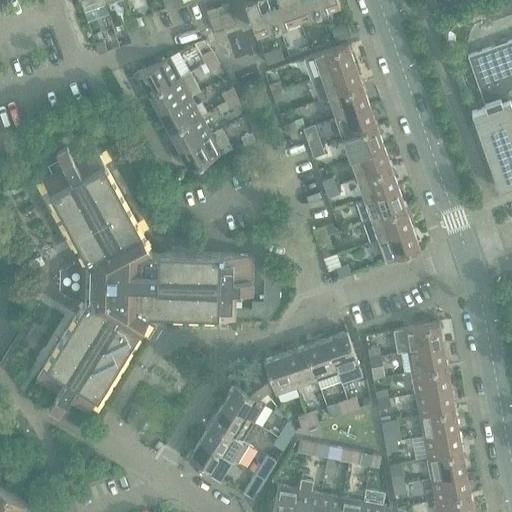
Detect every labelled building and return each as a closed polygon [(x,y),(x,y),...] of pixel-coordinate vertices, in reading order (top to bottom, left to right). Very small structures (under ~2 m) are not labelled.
[(78,0),(83,11),(104,4),(102,0),(78,0)] [(173,6),(170,0),(161,0),(164,9),(173,6)] [(244,0),(255,31),(276,23),(267,0),(244,0)] [(291,0),(267,0),(276,23),(297,16),(291,0)] [(314,0),(291,0),(297,16),(318,9),(314,0)] [(338,0),(314,0),(318,9),(339,1),(338,0)] [(417,0),(421,10),(429,7),(426,0),(417,0)] [(511,0),(486,9),(490,20),(511,12),(511,0)] [(227,2),(216,6),(219,14),(230,10),(227,2)] [(205,10),(208,18),(219,14),(216,6),(205,10)] [(233,17),(230,10),(219,14),(221,21),(233,17)] [(208,18),(210,25),(221,21),(219,14),(208,18)] [(235,25),(233,17),(221,21),(224,28),(235,25)] [(210,25),(213,32),(224,28),(221,21),(210,25)] [(346,23),(338,26),(342,37),(350,34),(346,23)] [(143,25),(135,28),(139,39),(147,36),(143,25)] [(334,40),(342,37),(338,26),(330,29),(334,40)] [(130,41),(139,39),(135,28),(127,30),(130,41)] [(100,31),(93,33),(95,41),(102,39),(100,31)] [(511,38),(467,54),(485,106),(471,110),(499,189),(511,184),(511,38)] [(97,53),(106,50),(102,39),(95,41),(94,42),(97,53)] [(311,78),(320,75),(354,63),(347,42),(304,57),(311,78)] [(279,47),(270,50),(274,61),(282,58),(279,47)] [(200,54),(204,62),(215,56),(211,48),(200,54)] [(266,63),(274,61),(270,50),(262,52),(266,63)] [(137,72),(148,92),(179,75),(168,55),(137,72)] [(220,65),(215,56),(204,62),(209,71),(220,65)] [(320,75),(327,95),(362,83),(354,63),(320,75)] [(158,111),(189,94),(200,89),(189,70),(179,75),(148,92),(158,111)] [(462,75),(455,77),(460,91),(466,88),(462,75)] [(268,84),(271,92),(282,88),(279,80),(268,84)] [(327,95),(334,116),(369,104),(362,83),(327,95)] [(221,92),(225,100),(235,94),(231,86),(221,92)] [(285,97),(282,88),(271,92),(274,101),(285,97)] [(168,130),(200,113),(206,110),(201,100),(194,103),(189,94),(158,111),(168,130)] [(240,103),(235,94),(225,100),(229,109),(240,103)] [(334,116),(342,136),(376,124),(369,104),(334,116)] [(168,130),(178,149),(210,132),(200,113),(168,130)] [(285,132),(296,128),(309,124),(306,116),(282,124),(285,132)] [(342,136),(349,156),(383,144),(376,124),(342,136)] [(220,126),(210,132),(178,149),(189,169),(231,146),(220,126)] [(243,144),(253,140),(250,131),(239,135),(243,144)] [(306,139),(309,147),(320,143),(317,135),(306,139)] [(323,152),(320,143),(309,147),(312,156),(323,152)] [(349,156),(356,177),(390,165),(383,144),(349,156)] [(85,297),(35,379),(56,391),(47,406),(57,412),(66,397),(87,410),(136,330),(147,336),(156,322),(153,320),(153,311),(268,316),(278,300),(279,284),(271,270),(263,269),(262,299),(251,299),(251,307),(233,306),(234,289),(249,290),(251,254),(150,250),(95,149),(73,161),(65,146),(55,152),(63,167),(41,179),(86,262),(75,261),(60,269),(60,287),(72,295),(85,297)] [(356,177),(363,197),(397,185),(390,165),(356,177)] [(10,182),(7,183),(12,194),(34,182),(28,172),(10,182)] [(320,179),(323,188),(334,184),(331,176),(320,179)] [(337,193),(334,184),(323,188),(326,197),(337,193)] [(355,200),(362,221),(404,206),(397,185),(363,197),(355,200)] [(369,241),(377,238),(411,226),(404,206),(362,221),(369,241)] [(332,221),(324,224),(326,233),(327,233),(335,230),(332,221)] [(312,228),(315,237),(326,233),(324,224),(312,228)] [(419,247),(411,226),(377,238),(384,259),(419,247)] [(330,242),(326,233),(315,237),(318,246),(330,242)] [(338,276),(348,272),(345,263),(335,267),(338,276)] [(397,351),(400,351),(442,343),(438,321),(393,329),(397,351)] [(325,337),(339,378),(340,381),(361,373),(346,330),(325,337)] [(325,337),(305,344),(317,379),(319,385),(339,378),(325,337)] [(404,372),(410,371),(446,364),(442,343),(400,351),(404,372)] [(305,344),(283,352),(296,386),(317,379),(305,344)] [(366,347),(368,357),(379,355),(377,345),(366,347)] [(263,362),(249,372),(263,390),(270,383),(274,394),(296,386),(283,352),(262,360),(263,362)] [(381,363),(379,355),(368,357),(369,365),(381,363)] [(410,371),(414,392),(450,386),(446,364),(410,371)] [(233,383),(221,402),(252,421),(264,402),(233,383)] [(414,392),(418,414),(454,407),(450,386),(414,392)] [(374,390),(376,399),(387,397),(386,388),(374,390)] [(356,394),(346,397),(350,409),(360,405),(356,394)] [(330,416),(350,409),(346,397),(326,405),(330,416)] [(389,406),(387,397),(376,399),(377,408),(389,406)] [(221,402),(210,420),(241,439),(252,421),(221,402)] [(276,405),(272,411),(282,417),(284,414),(276,405)] [(418,414),(422,435),(457,428),(454,407),(418,414)] [(315,408),(305,412),(309,424),(319,420),(315,408)] [(302,426),(309,424),(305,412),(297,414),(302,426)] [(199,439),(229,458),(236,461),(247,443),(241,439),(210,420),(199,439)] [(282,426),(276,435),(286,442),(292,432),(282,426)] [(422,435),(426,456),(461,450),(457,428),(422,435)] [(382,433),(384,442),(396,440),(395,431),(382,433)] [(282,448),(286,442),(276,435),(272,442),(282,448)] [(218,476),(229,458),(199,439),(187,458),(218,476)] [(296,450),(305,452),(307,441),(298,439),(296,450)] [(398,449),(396,440),(384,442),(385,451),(398,449)] [(317,442),(307,441),(305,452),(315,454),(317,442)] [(339,458),(347,460),(349,448),(341,447),(339,458)] [(360,450),(349,448),(347,460),(358,462),(360,450)] [(426,456),(430,477),(465,470),(461,450),(426,456)] [(377,466),(380,454),(371,452),(368,464),(377,466)] [(252,461),(248,468),(254,472),(259,465),(258,465),(252,461)] [(254,472),(263,479),(268,471),(259,465),(254,472)] [(430,477),(433,498),(469,492),(465,470),(430,477)] [(259,486),(263,479),(254,472),(249,480),(259,486)] [(390,475),(391,484),(404,481),(403,473),(390,475)] [(293,511),(315,511),(319,491),(310,490),(312,479),(300,477),(298,487),(293,511)] [(406,491),(404,481),(391,484),(393,493),(406,491)] [(270,511),(293,511),(298,487),(276,483),(270,511)] [(24,511),(29,504),(0,485),(0,511),(24,511)] [(364,486),(362,499),(359,511),(382,511),(384,503),(382,503),(384,490),(364,486)] [(315,511),(337,511),(341,495),(319,491),(315,511)] [(472,511),(469,492),(433,498),(436,511),(472,511)] [(337,511),(359,511),(362,499),(341,495),(337,511)]
